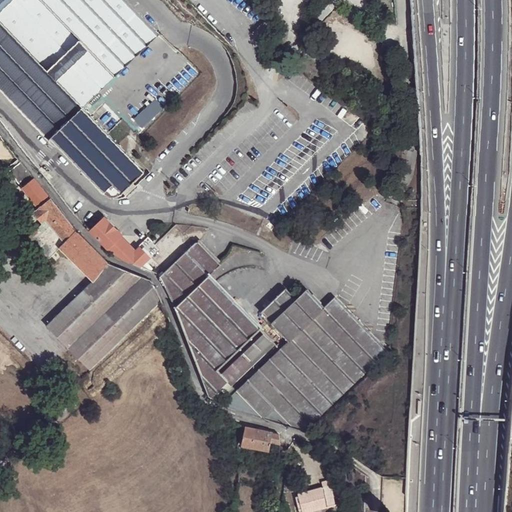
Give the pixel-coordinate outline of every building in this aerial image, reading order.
[(0,0),(0,88),(49,140),(51,138),(79,111),(155,36),(120,0),(0,0)] [(280,27),(270,18),(255,32),(263,42),(280,27)] [(294,39),(286,32),(278,40),(286,47),(294,39)] [(141,175),(79,111),(51,138),(54,142),(101,191),(104,194),(110,195),(117,195),(122,193),(141,175)] [(50,198),(21,161),(8,171),(38,208),(32,213),(40,222),(41,221),(44,223),(28,238),(50,260),(61,248),(59,246),(75,230),(50,198)] [(91,232),(109,249),(119,235),(120,236),(121,235),(104,217),(103,219),(104,220),(91,232)] [(59,246),(61,248),(91,280),(108,263),(75,230),(59,246)] [(139,267),(145,261),(149,257),(138,247),(134,251),(120,236),(119,235),(109,249),(122,259),(139,267)] [(169,296),(175,307),(210,275),(221,264),(199,241),(195,241),(163,272),(158,277),(163,283),(169,296)] [(139,267),(150,271),(152,268),(145,261),(139,267)] [(90,370),(161,301),(151,280),(108,263),(91,280),(47,325),(70,349),(90,370)] [(218,403),(278,347),(273,342),(258,326),(210,275),(175,307),(208,396),(218,403)] [(220,406),(304,432),(388,353),(334,297),(324,306),(307,289),(296,299),(286,289),(262,311),(280,329),(288,337),(278,347),(218,403),(220,406)] [(272,432),(245,426),(241,444),(269,450),(270,442),(272,432)] [(272,432),(270,442),(278,444),(279,434),(272,432)] [(298,492),(302,511),(336,511),(331,486),(298,492)]
